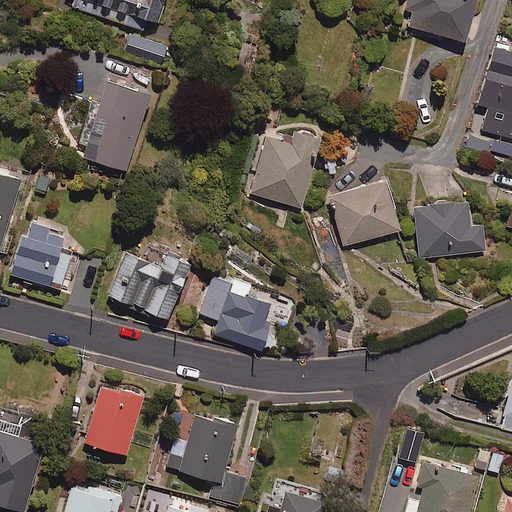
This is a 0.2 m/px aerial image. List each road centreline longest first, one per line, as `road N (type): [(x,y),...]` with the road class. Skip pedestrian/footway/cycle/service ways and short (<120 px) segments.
road 1 (residential): [(0,311),(277,379),(402,360)]
road 2 (residential): [(402,360),(359,511)]
